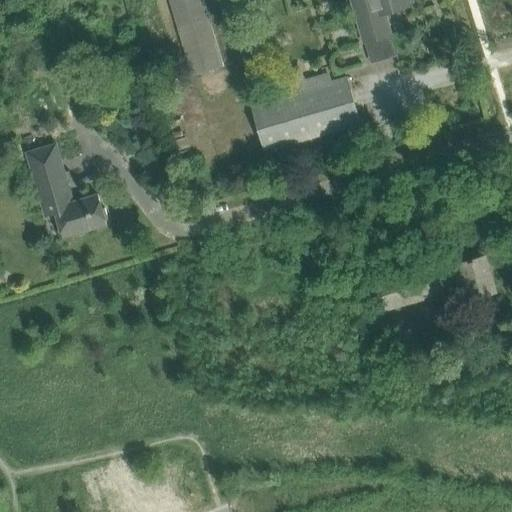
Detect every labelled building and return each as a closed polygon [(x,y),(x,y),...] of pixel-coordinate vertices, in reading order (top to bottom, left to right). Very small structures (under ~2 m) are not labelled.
[(207,0),(171,0),(194,76),(227,66),(207,0)] [(351,0),(364,42),(391,34),(385,13),(411,5),(409,0),(351,0)] [(304,80),(300,65),(285,70),(289,84),(265,91),(268,100),(251,105),(265,151),(361,123),(347,77),(331,81),(329,72),(304,80)] [(56,144),(27,152),(46,217),(56,213),(59,223),(63,237),(68,236),(107,224),(106,220),(108,220),(105,208),(102,209),(98,194),(73,201),(56,144)] [(495,290),(485,255),(457,264),(458,266),(439,271),(436,262),(373,280),(383,311),(445,293),(444,289),(463,283),(468,299),(495,290)]
